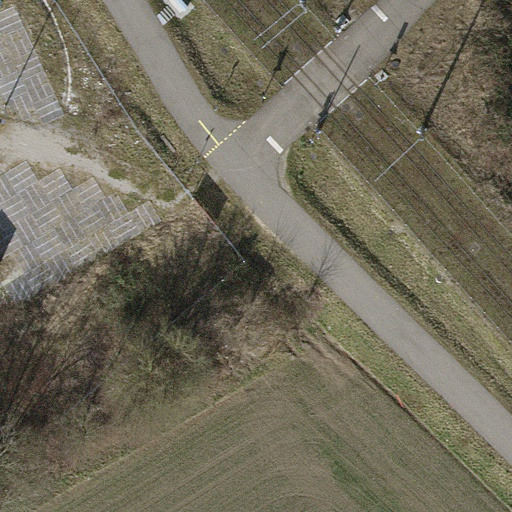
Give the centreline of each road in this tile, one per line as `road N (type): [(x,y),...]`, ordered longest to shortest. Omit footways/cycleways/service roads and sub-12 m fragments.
road 1 (track): [(511,438),(232,165)]
road 2 (track): [(232,165),(417,0)]
